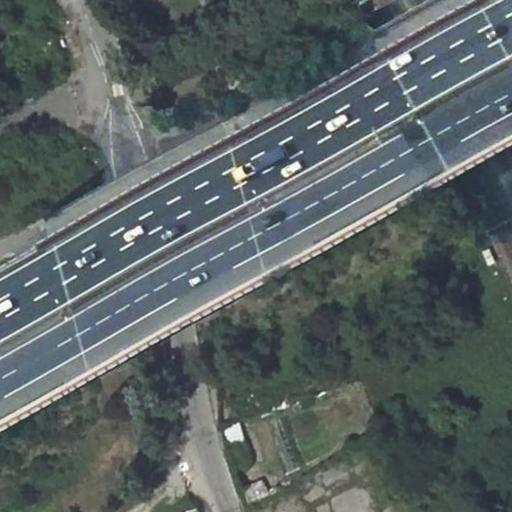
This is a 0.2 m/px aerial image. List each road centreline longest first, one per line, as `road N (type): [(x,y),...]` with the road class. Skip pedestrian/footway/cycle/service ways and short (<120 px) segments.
road 1 (trunk): [(0,379),(511,94)]
road 2 (trunk): [(511,34),(0,319)]
road 3 (unclassified): [(230,511),(116,88)]
